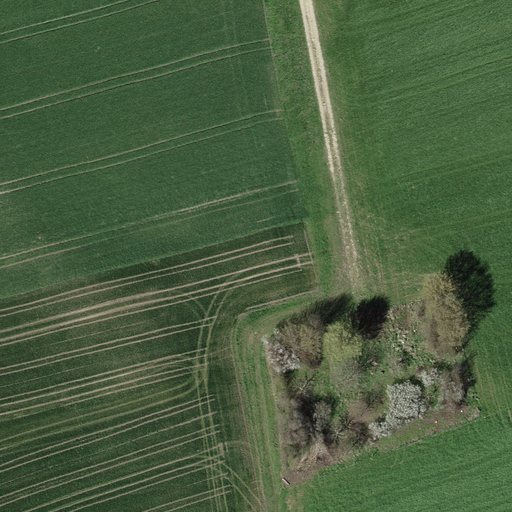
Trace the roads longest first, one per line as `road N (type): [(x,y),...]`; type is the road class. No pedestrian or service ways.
road 1 (track): [(273,511),(247,361),(251,317),(363,287),(333,165)]
road 2 (track): [(306,0),(333,165)]
